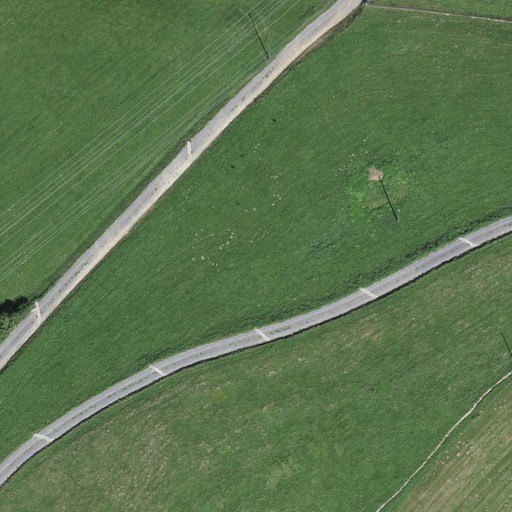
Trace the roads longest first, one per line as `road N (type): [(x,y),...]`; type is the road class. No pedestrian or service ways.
road 1 (track): [(0,475),(90,407),(149,375),(330,309),(511,222)]
road 2 (track): [(350,0),(139,204),(0,358)]
